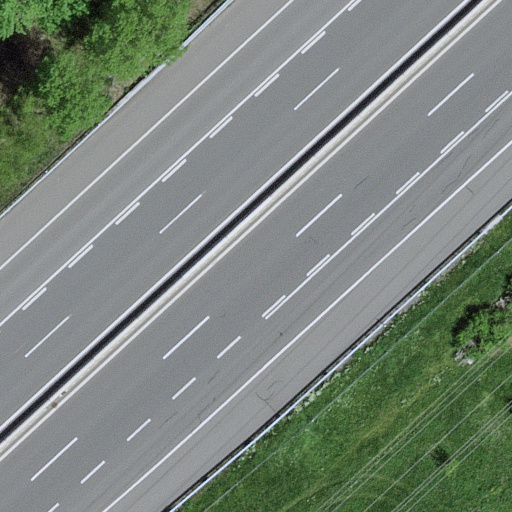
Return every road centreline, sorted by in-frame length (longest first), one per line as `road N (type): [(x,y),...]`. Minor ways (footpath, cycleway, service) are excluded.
road 1 (motorway): [(0,509),(472,77)]
road 2 (motorway): [(411,0),(0,378)]
